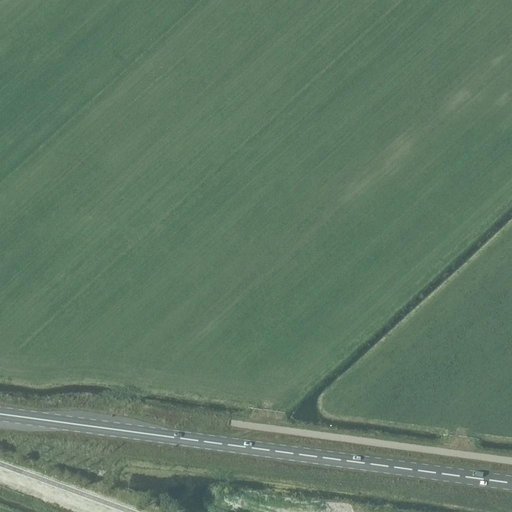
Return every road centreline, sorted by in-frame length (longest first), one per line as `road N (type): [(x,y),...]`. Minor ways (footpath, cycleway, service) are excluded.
road 1 (primary): [(511,483),(0,414)]
road 2 (unclassified): [(511,461),(233,424)]
